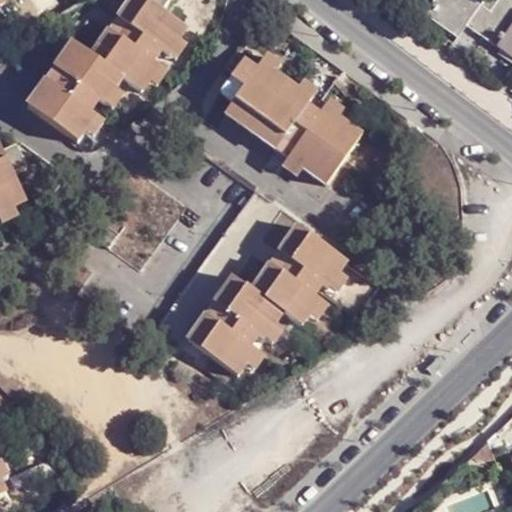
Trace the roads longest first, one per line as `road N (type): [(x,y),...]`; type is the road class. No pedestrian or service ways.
road 1 (tertiary): [(511,332),(329,511)]
road 2 (residential): [(313,0),(511,152)]
